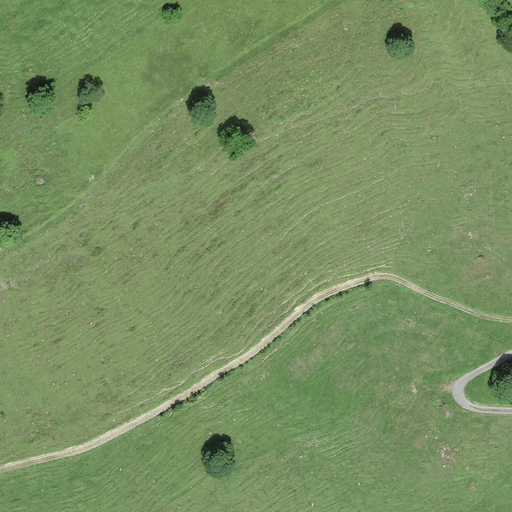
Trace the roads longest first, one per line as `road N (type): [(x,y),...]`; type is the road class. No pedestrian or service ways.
road 1 (track): [(511,319),(385,277),(348,288),(186,400),(94,449),(0,474)]
road 2 (track): [(511,412),(461,396),(472,377),(511,358)]
